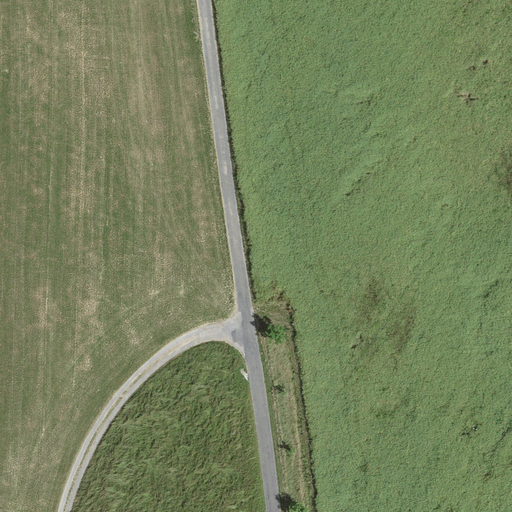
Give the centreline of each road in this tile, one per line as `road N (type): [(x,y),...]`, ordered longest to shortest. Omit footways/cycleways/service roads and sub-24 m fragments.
road 1 (unclassified): [(207,0),(274,511)]
road 2 (track): [(248,323),(188,337),(124,389),(77,469),(64,511)]
